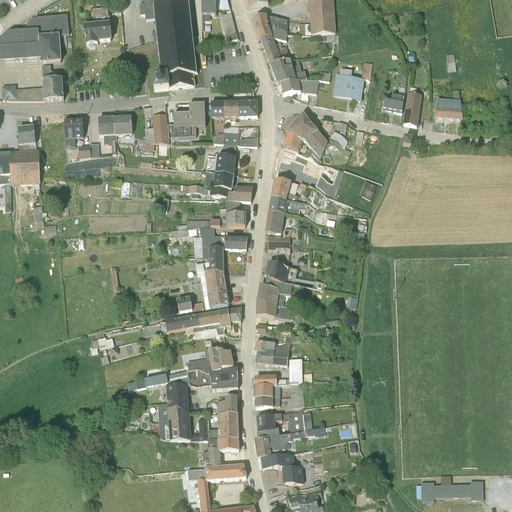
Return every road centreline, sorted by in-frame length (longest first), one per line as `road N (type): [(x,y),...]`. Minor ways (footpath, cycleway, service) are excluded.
road 1 (residential): [(263,511),(243,381),(266,106)]
road 2 (residential): [(265,96),(0,106)]
road 3 (residential): [(266,106),(399,123)]
